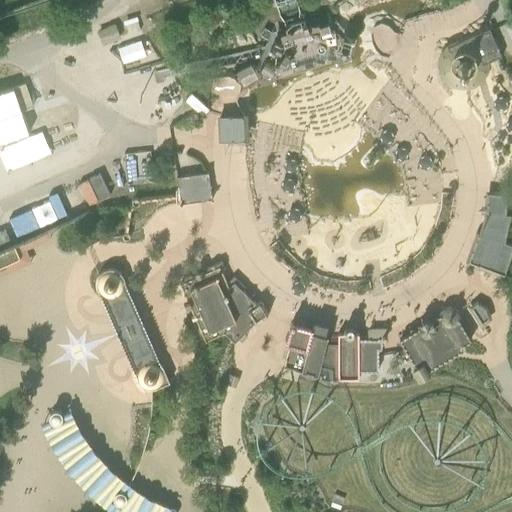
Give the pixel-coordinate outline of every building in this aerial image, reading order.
[(128,34),(141,30),(137,19),(125,22),(128,34)] [(438,60),(438,68),(441,76),(448,82),(456,86),(464,88),(470,87),(477,84),(483,80),(486,73),(488,66),(488,57),(499,53),(490,33),(486,25),(448,42),(444,44),(439,52),(438,60)] [(116,26),(99,33),(103,43),(119,37),(116,26)] [(0,144),(29,135),(22,115),(33,111),(24,85),(0,92),(0,144)] [(203,117),(210,110),(206,107),(191,93),(185,101),(195,110),(203,117)] [(219,141),(244,140),(243,119),(243,115),(242,115),(218,116),(219,141)] [(212,199),(208,172),(205,173),(177,177),(179,195),(181,204),(188,203),(201,201),(212,199)] [(504,277),(511,255),(511,246),(505,244),(511,215),(506,215),(508,192),(500,191),(494,191),(485,190),(484,214),(486,214),(480,235),(475,233),(464,263),(504,277)] [(11,218),(36,212),(33,201),(9,208),(11,218)] [(0,275),(30,262),(23,248),(49,236),(46,229),(13,244),(20,258),(0,266),(0,275)] [(13,244),(0,249),(0,266),(20,258),(13,244)] [(235,343),(239,339),(242,341),(247,336),(244,333),(250,327),(253,324),(255,321),(256,322),(267,314),(259,303),(257,304),(249,296),(242,290),(245,286),(234,275),(228,281),(231,285),(228,287),(221,269),(225,268),(221,260),(217,262),(203,268),(204,272),(193,277),(191,273),(187,275),(183,277),(185,281),(180,283),(184,291),(196,318),(206,341),(224,332),(234,341),(235,343)] [(97,288),(100,293),(106,296),(112,296),(118,293),(122,289),(124,282),(124,279),(121,274),(116,271),(110,269),(104,271),(99,275),(96,281),(97,288)] [(127,354),(132,364),(138,379),(142,372),(145,369),(141,365),(147,362),(154,361),(160,364),(163,368),(151,341),(148,333),(143,323),(139,314),(134,303),(127,287),(124,279),(124,282),(122,289),(118,293),(112,296),(106,296),(100,293),(109,313),(113,322),(116,331),(118,334),(120,337),(125,349),(127,354)] [(441,312),(440,314),(430,319),(429,317),(419,324),(420,326),(409,332),(399,338),(405,348),(410,359),(415,367),(411,368),(418,381),(431,374),(429,369),(454,356),(463,351),(461,346),(471,340),(464,326),(459,319),(460,317),(460,315),(458,312),(456,309),(453,307),(451,307),(449,307),(447,307),(445,308),(443,309),(442,310),(441,312)] [(328,379),(339,379),(338,343),(326,343),(328,334),(311,330),(311,329),(291,323),(287,341),(290,343),(289,346),(284,365),(305,370),(321,374),(321,379),(328,379)] [(366,339),(382,338),(381,330),(365,330),(366,339)] [(338,333),(338,343),(339,379),(359,378),(359,371),(359,339),(359,333),(355,333),(338,333)] [(363,339),(359,339),(359,371),(378,370),(377,353),(377,348),(382,348),(382,338),(366,339),(363,339)] [(415,367),(410,359),(407,361),(411,368),(415,367)] [(163,368),(160,364),(154,361),(147,362),(141,365),(145,369),(151,375),(156,386),(151,387),(146,387),(146,388),(148,388),(150,389),(152,389),(153,388),(154,388),(155,388),(169,382),(163,368)] [(228,372),(224,382),(229,384),(233,374),(228,372)] [(60,411),(57,410),(55,409),(52,411),(50,413),(49,414),(49,419),(39,427),(49,447),(65,473),(84,493),(103,510),(105,511),(166,511),(171,506),(148,496),(129,483),(124,479),(113,470),(94,449),(80,431),(68,412),(62,413),(60,411)]
